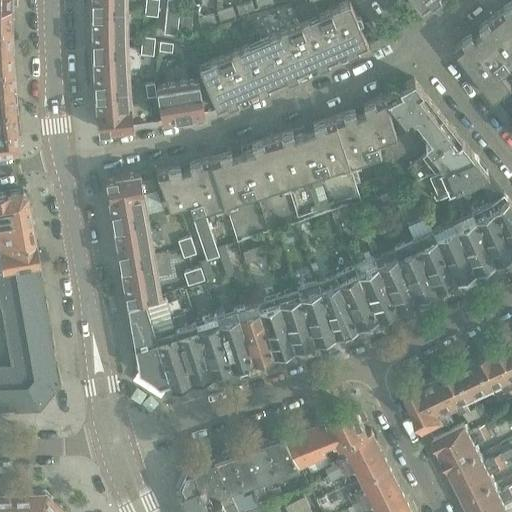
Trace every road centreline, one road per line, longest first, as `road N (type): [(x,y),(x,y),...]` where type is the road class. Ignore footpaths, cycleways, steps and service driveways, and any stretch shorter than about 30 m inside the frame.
road 1 (residential): [(62,160),(185,139),(331,92),(422,43)]
road 2 (residential): [(115,447),(62,160)]
road 3 (residential): [(115,447),(365,362)]
road 4 (residential): [(365,362),(438,511)]
road 5 (residential): [(62,160),(52,0)]
road 6 (residential): [(365,362),(511,296)]
road 7 (residential): [(511,160),(422,43)]
